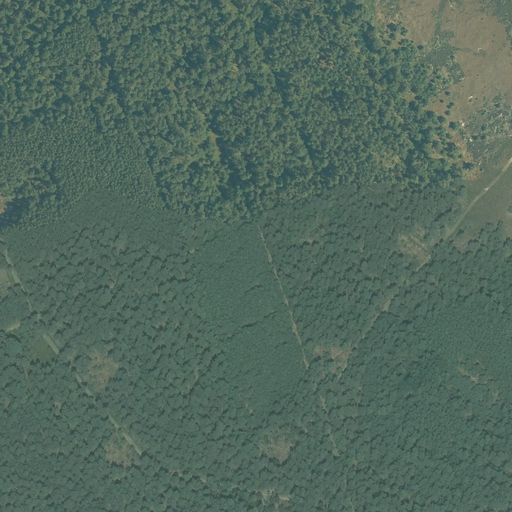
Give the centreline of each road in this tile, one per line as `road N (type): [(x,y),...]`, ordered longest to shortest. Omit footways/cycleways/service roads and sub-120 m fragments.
road 1 (track): [(0,331),(253,220),(347,511)]
road 2 (track): [(272,0),(254,20),(382,309),(435,351),(493,457)]
road 3 (track): [(0,236),(33,316),(148,464),(350,511)]
road 4 (track): [(259,511),(382,309),(511,159)]
